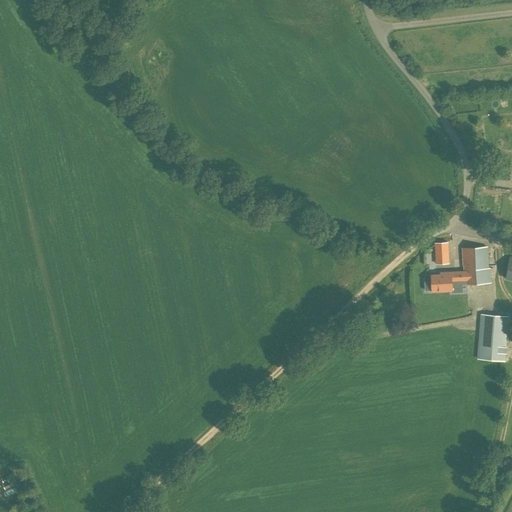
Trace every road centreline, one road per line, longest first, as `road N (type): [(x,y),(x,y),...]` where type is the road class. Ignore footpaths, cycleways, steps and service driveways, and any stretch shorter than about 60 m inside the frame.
road 1 (track): [(123,511),(414,245),(453,223)]
road 2 (unclassified): [(453,223),(466,198),(461,151),(385,43),(367,0)]
